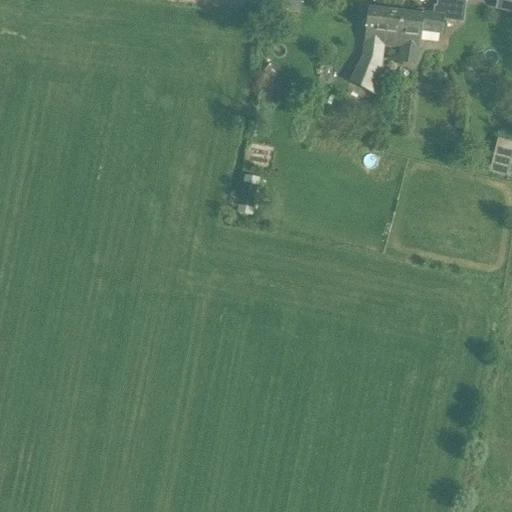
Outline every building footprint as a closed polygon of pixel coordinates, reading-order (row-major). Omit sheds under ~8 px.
[(298,14),(300,0),(280,0),(279,11),(298,14)] [(364,57),(351,85),(378,98),(382,59),(384,47),(402,49),(399,61),(417,64),(421,32),(441,35),(443,20),(463,23),(466,0),(437,0),(437,6),(434,6),(434,13),(419,12),(419,14),(366,9),(364,57)] [(511,0),(498,0),(496,10),(511,13),(511,0)] [(276,25),(278,14),(267,13),(265,24),(276,25)] [(274,79),(279,72),(269,65),(264,71),(274,79)] [(252,215),(259,179),(245,176),(238,212),(252,215)]
